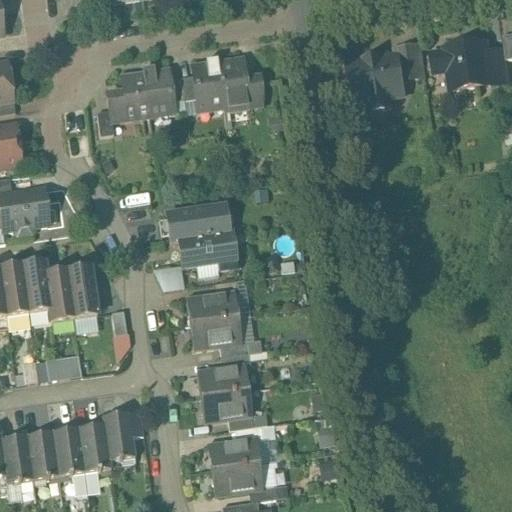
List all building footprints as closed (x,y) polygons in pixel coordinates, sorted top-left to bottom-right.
[(89,0),(91,13),(138,6),(136,0),(89,0)] [(485,47),(445,53),(446,57),(432,59),(434,77),(448,75),(451,94),(490,89),(486,54),(485,47)] [(418,50),(395,53),(396,61),(397,61),(401,84),(423,81),(418,50)] [(502,52),(486,54),(490,89),(507,86),(502,52)] [(396,61),(382,63),(381,61),(363,64),(363,66),(348,68),(353,106),(369,104),(370,112),(388,109),(387,101),(403,99),(401,84),(397,61),(396,61)] [(216,66),(205,68),(205,71),(191,73),(192,80),(196,104),(197,113),(221,110),(222,109),(216,70),(216,69),(216,66)] [(244,86),(241,66),(216,69),(216,70),(222,109),(221,110),(221,113),(261,108),(258,84),(244,86)] [(0,69),(0,105),(11,104),(11,103),(6,69),(0,69)] [(153,72),(142,74),(143,80),(148,120),(173,116),(172,107),(169,84),(167,77),(153,79),(153,72)] [(123,99),(106,101),(108,116),(109,125),(111,125),(148,120),(143,80),(120,83),(123,99)] [(192,80),(180,82),(184,105),(196,104),(192,80)] [(180,82),(169,84),(172,107),(184,105),(180,82)] [(11,104),(0,105),(0,119),(14,118),(12,103),(11,103),(11,104)] [(108,116),(96,117),(99,141),(113,139),(111,125),(109,125),(108,116)] [(0,172),(19,170),(13,130),(0,132),(0,172)] [(8,183),(0,184),(0,200),(11,199),(8,183)] [(11,199),(0,200),(0,229),(1,229),(2,237),(14,235),(14,238),(16,240),(31,238),(33,236),(32,232),(48,230),(42,194),(11,199)] [(224,211),(165,219),(169,248),(177,247),(177,246),(229,238),(228,238),(224,211)] [(229,238),(177,246),(177,247),(181,273),(216,268),(235,265),(231,237),(228,238),(229,238)] [(235,265),(216,268),(217,276),(236,274),(235,265)] [(43,267),(20,271),(27,318),(49,315),(44,279),(45,279),(43,267)] [(20,271),(0,273),(0,284),(5,322),(27,318),(20,271)] [(88,273),(66,276),(73,324),(95,321),(88,273)] [(45,279),(44,279),(49,315),(50,327),(73,324),(66,276),(45,279)] [(236,286),(212,289),(214,301),(233,298),(233,299),(238,298),(236,286)] [(214,301),(186,305),(189,330),(237,323),(233,299),(233,298),(214,301)] [(122,316),(111,318),(114,340),(126,339),(122,316)] [(237,323),(189,330),(193,355),(218,351),(240,348),(240,347),(237,323)] [(240,348),(218,351),(220,363),(248,359),(246,346),(240,347),(240,348)] [(248,359),(220,363),(222,375),(244,372),(244,373),(250,372),(248,359)] [(24,366),(25,385),(83,380),(81,361),(24,366)] [(222,375),(196,378),(200,403),(247,396),(244,373),(244,372),(222,375)] [(247,396),(200,403),(203,428),(226,425),(251,421),(247,396)] [(139,417),(127,419),(131,443),(143,441),(139,417)] [(127,419),(101,422),(102,430),(103,430),(108,466),(109,466),(109,467),(118,465),(118,467),(121,467),(121,469),(133,467),(133,468),(134,468),(131,443),(127,419)] [(251,421),(226,425),(228,436),(233,436),(252,433),(251,421)] [(319,423),(321,449),(336,448),(335,422),(319,423)] [(102,430),(77,434),(84,482),(97,480),(96,478),(99,478),(99,476),(110,474),(109,467),(109,466),(108,466),(103,430),(102,430)] [(252,433),(233,436),(235,447),(254,445),(254,446),(261,445),(260,432),(252,433)] [(77,434),(51,438),(58,482),(68,481),(68,482),(71,482),(71,484),(84,482),(77,434)] [(51,438),(25,442),(32,486),(33,490),(45,488),(45,485),(48,485),(48,483),(58,482),(51,438)] [(25,442),(1,445),(0,441),(0,446),(5,482),(4,482),(6,490),(17,488),(32,486),(25,442)] [(235,447),(207,452),(210,476),(258,469),(254,446),(254,445),(235,447)] [(343,462),(321,465),(323,482),(345,480),(343,462)] [(258,469),(210,476),(214,501),(247,496),(261,494),(261,493),(258,469)] [(17,488),(6,490),(7,498),(8,506),(22,505),(20,492),(19,489),(17,490),(17,488)] [(261,494),(247,496),(249,508),(256,507),(275,504),(273,491),(261,493),(261,494)]
